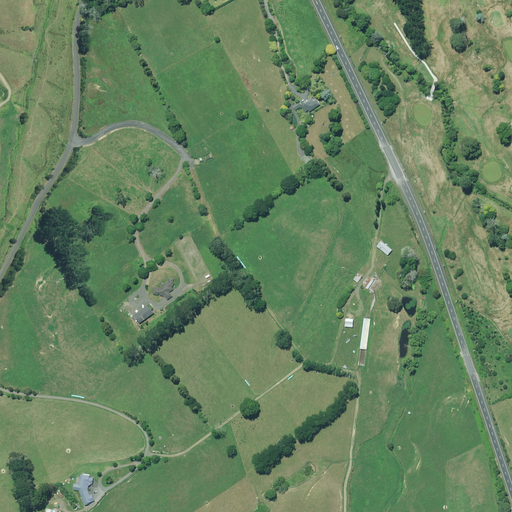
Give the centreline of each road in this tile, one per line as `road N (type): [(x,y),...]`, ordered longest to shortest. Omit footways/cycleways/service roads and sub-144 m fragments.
road 1 (primary): [(511,492),(419,221),(315,0)]
road 2 (unclassified): [(0,277),(73,131),(83,0)]
